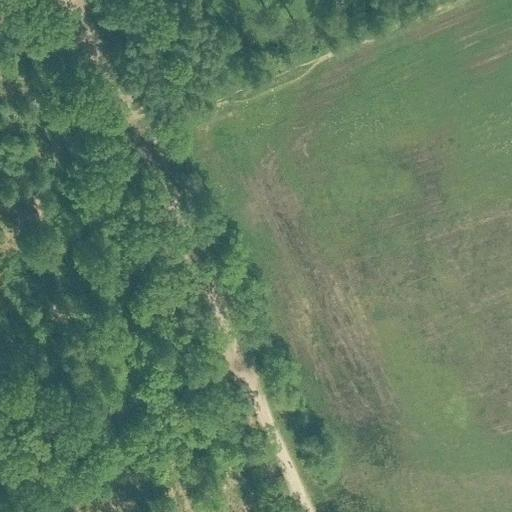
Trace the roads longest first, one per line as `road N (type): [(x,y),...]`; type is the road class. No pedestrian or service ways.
road 1 (track): [(426,0),(138,133)]
road 2 (track): [(236,354),(0,456)]
road 3 (track): [(138,133),(236,354)]
road 4 (track): [(308,511),(236,354)]
road 5 (track): [(138,133),(71,0)]
